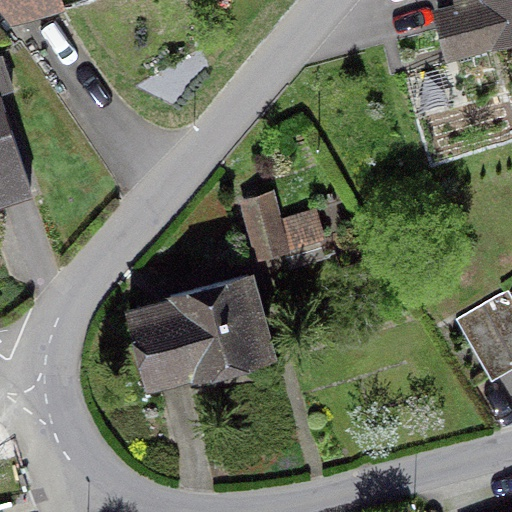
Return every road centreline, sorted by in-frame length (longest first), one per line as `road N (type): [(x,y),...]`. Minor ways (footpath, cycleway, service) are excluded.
road 1 (residential): [(39,392),(108,249),(317,0)]
road 2 (residential): [(511,447),(254,511)]
road 3 (residential): [(175,511),(119,496),(58,459)]
